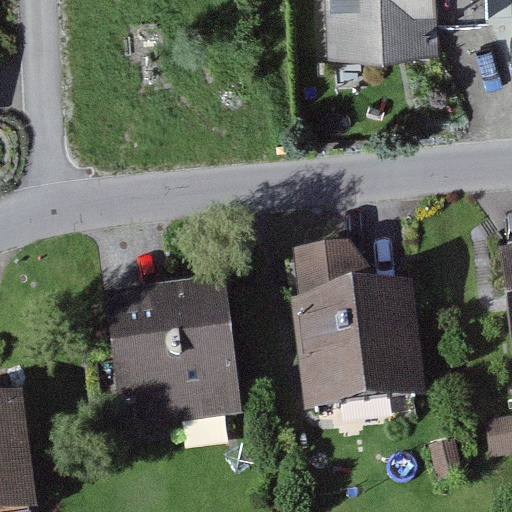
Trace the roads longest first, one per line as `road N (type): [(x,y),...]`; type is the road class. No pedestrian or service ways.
road 1 (residential): [(511,168),(57,207)]
road 2 (residential): [(57,207),(44,0)]
